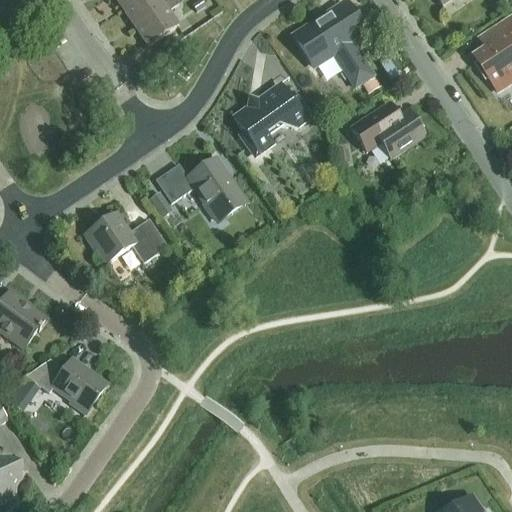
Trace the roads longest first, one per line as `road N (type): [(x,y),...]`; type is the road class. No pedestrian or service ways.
road 1 (residential): [(57,511),(148,383),(146,364),(143,351),(14,240)]
road 2 (unclassified): [(378,0),(511,200)]
road 3 (residential): [(275,0),(240,25),(182,119),(151,139)]
road 4 (residential): [(60,0),(151,139)]
road 5 (residential): [(151,139),(22,215)]
